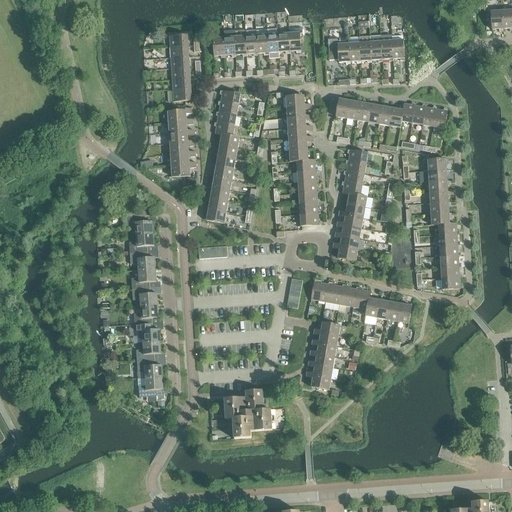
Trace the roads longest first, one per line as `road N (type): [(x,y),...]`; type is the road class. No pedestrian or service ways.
road 1 (residential): [(157,508),(152,478),(187,410),(192,380),(263,374),(281,298)]
road 2 (residential): [(511,482),(328,495)]
road 3 (residential): [(328,495),(157,508)]
